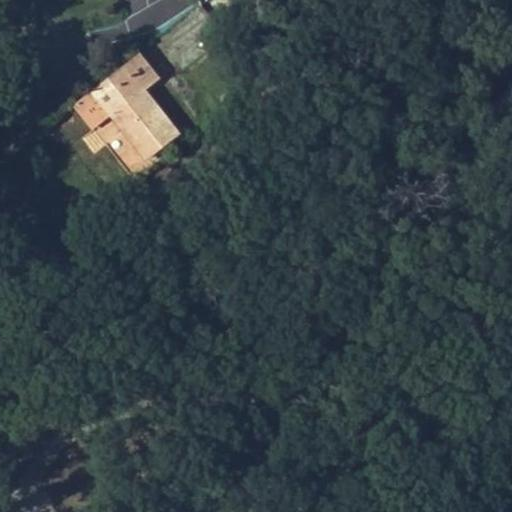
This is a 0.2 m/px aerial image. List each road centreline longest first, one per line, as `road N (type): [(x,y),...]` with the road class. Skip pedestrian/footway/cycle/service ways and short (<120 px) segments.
road 1 (tertiary): [(511,370),(330,182),(266,71),(247,0)]
road 2 (unknown): [(508,367),(443,511)]
